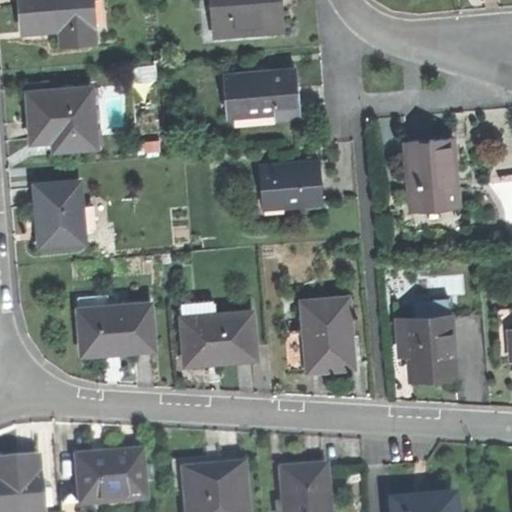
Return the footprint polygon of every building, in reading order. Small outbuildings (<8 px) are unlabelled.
[(60,52),(92,50),(88,0),(17,0),(18,17),(20,40),(59,37),(60,52)] [(207,0),(211,35),(278,30),(276,2),(275,0),(207,0)] [(221,79),(225,119),(272,115),(273,124),(295,121),(293,95),(291,72),(221,79)] [(53,155),(95,151),(91,90),(26,95),(28,119),(30,144),(52,143),(53,155)] [(423,142),(402,144),(406,189),(417,188),(419,212),(454,209),(448,140),(423,142)] [(256,168),(259,209),(319,206),(316,164),(295,165),(295,169),(285,170),(279,170),(278,167),(256,168)] [(40,248),(81,245),(78,184),(31,187),(33,211),(38,211),(39,224),(40,248)] [(75,301),(79,358),(112,356),(150,353),(147,306),(105,310),(104,298),(75,301)] [(298,303),(304,373),(328,371),(351,369),(344,299),(298,303)] [(425,306),(427,324),(451,322),(450,305),(425,306)] [(173,321),(177,363),(198,361),(215,359),(215,363),(251,360),(247,314),(173,321)] [(408,360),(410,378),(432,376),(456,374),(451,322),(427,324),(396,327),(398,352),(408,351),(408,360)] [(399,360),(408,360),(408,351),(398,352),(399,360)] [(101,457),(71,459),(74,505),(138,500),(134,454),(101,457)] [(0,511),(35,511),(31,459),(0,461),(0,511)] [(177,472),(180,511),(241,511),(237,466),(202,469),(177,472)] [(275,473),(277,511),(323,511),(320,469),(296,471),(275,473)] [(388,504),(388,511),(451,511),(450,499),(417,502),(388,504)]
